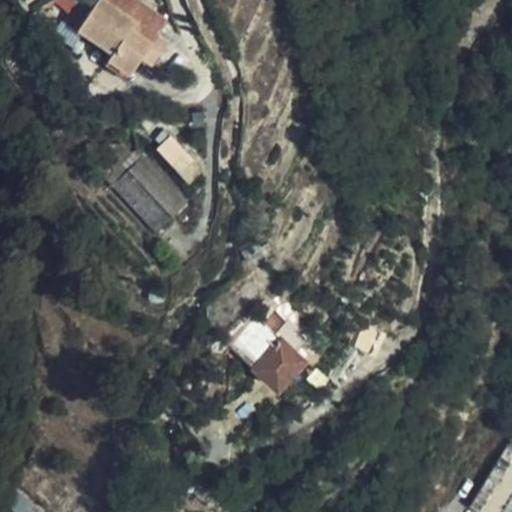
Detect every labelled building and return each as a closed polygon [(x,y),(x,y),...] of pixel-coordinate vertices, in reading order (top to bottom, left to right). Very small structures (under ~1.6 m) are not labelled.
[(117,51),(114,56),(136,71),(147,56),(158,40),(135,25),(140,19),(110,0),(100,0),(82,27),(117,51)] [(163,33),(158,40),(147,56),(157,63),(173,41),(163,33)] [(136,71),(114,56),(109,62),(131,78),(136,71)] [(173,132),(160,143),(190,177),(203,166),(173,132)] [(143,152),(113,184),(159,227),(189,196),(143,152)] [(258,324),(233,353),(274,389),(299,359),(258,324)] [(203,501),(214,490),(198,476),(186,466),(179,477),(203,501)]
